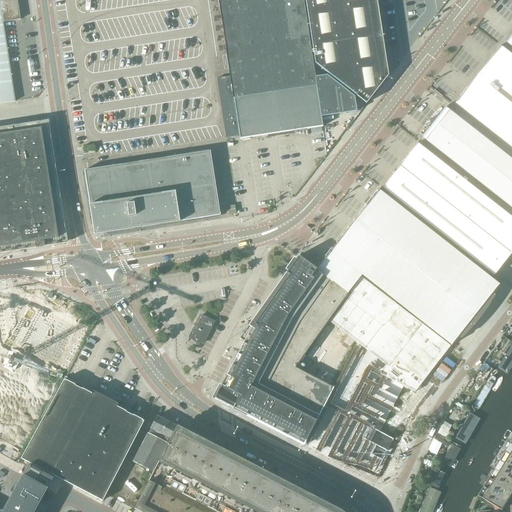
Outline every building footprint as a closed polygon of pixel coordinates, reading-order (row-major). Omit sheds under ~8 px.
[(0,0),(0,2),(3,22),(20,20),(20,19),(17,0),(0,0)] [(315,77),(303,0),(218,0),(230,77),(217,79),(226,138),(240,136),(240,139),(323,127),(321,117),(356,112),(354,97),(327,75),(315,77)] [(380,0),(308,0),(319,66),(368,105),(392,76),(380,0)] [(0,2),(0,103),(15,102),(3,22),(0,2)] [(511,37),(503,48),(511,55),(511,37)] [(493,54),(455,103),(511,148),(511,55),(503,48),(500,46),(493,54)] [(441,119),(437,115),(427,128),(431,131),(425,140),(511,208),(511,160),(448,110),(441,119)] [(0,252),(35,247),(35,248),(45,247),(45,245),(60,243),(65,237),(51,152),(50,148),(48,138),(49,138),(48,127),(42,123),(0,129),(0,252)] [(511,218),(417,144),(382,188),(494,276),(511,252),(511,218)] [(91,229),(93,238),(105,236),(218,219),(219,219),(218,217),(208,154),(85,173),(83,173),(91,229)] [(499,285),(378,190),(377,190),(377,191),(377,192),(373,198),(372,197),(371,199),(372,199),(367,205),(366,204),(365,206),(366,207),(361,212),(360,212),(359,213),(360,214),(355,220),(355,219),(353,221),(354,221),(350,227),(349,226),(348,228),(348,229),(344,234),(343,234),(342,235),(343,236),(338,242),(337,241),(336,243),(337,243),(332,249),(331,249),(330,250),(331,251),(326,257),(326,256),(324,257),(325,258),(321,264),(320,263),(319,265),(316,270),(348,292),(361,275),(451,346),(452,344),(452,343),(456,337),(457,338),(458,337),(457,336),(462,330),(463,331),(487,300),(486,299),(491,293),(492,294),(493,293),(492,292),(497,286),(498,287),(499,285)] [(316,270),(298,257),(240,339),(244,342),(215,399),(294,440),(304,445),(333,388),(302,372),(303,367),(304,366),(304,365),(302,364),(300,361),(328,321),(349,293),(348,292),(316,270)] [(317,419),(304,445),(335,461),(363,467),(376,474),(394,439),(380,432),(403,387),(415,393),(451,346),(361,275),(348,292),(349,293),(335,311),(334,313),(328,321),(357,343),(333,388),(317,419)] [(201,316),(190,337),(203,344),(214,322),(201,316)] [(511,356),(511,347),(510,346),(497,365),(504,369),(511,356)] [(499,381),(492,376),(470,409),(477,414),(499,381)] [(66,377),(21,459),(30,464),(51,475),(93,395),(95,392),(93,391),(91,394),(82,389),(75,386),(65,381),(67,378),(66,377)] [(93,395),(51,475),(64,481),(102,501),(106,495),(144,422),(142,421),(133,416),(126,412),(116,407),(118,404),(116,403),(115,406),(107,402),(101,399),(93,395)] [(470,414),(455,439),(463,444),(478,418),(470,414)] [(157,416),(133,461),(152,471),(175,426),(157,416)] [(175,429),(134,509),(139,511),(333,511),(175,431),(175,429)] [(460,449),(451,444),(440,464),(449,469),(460,449)] [(511,456),(505,452),(499,461),(511,468),(511,456)] [(511,468),(499,461),(494,469),(511,480),(511,468)] [(33,511),(36,507),(37,506),(36,506),(41,498),(41,497),(45,489),(46,490),(46,489),(51,479),(51,478),(41,472),(40,473),(39,472),(40,472),(29,466),(28,466),(23,476),(22,476),(23,477),(18,484),(17,485),(18,485),(13,493),(13,494),(9,502),(8,502),(8,503),(4,511),(4,510),(3,511),(33,511)] [(449,472),(438,466),(428,484),(439,490),(449,472)] [(511,492),(511,481),(494,470),(488,478),(511,492)] [(483,487),(507,501),(509,498),(511,498),(511,495),(511,492),(488,478),(483,487)] [(433,511),(441,492),(428,487),(418,511),(433,511)] [(483,487),(477,496),(493,506),(494,506),(500,510),(501,511),(502,509),(503,507),(506,506),(508,502),(507,501),(483,487)]
